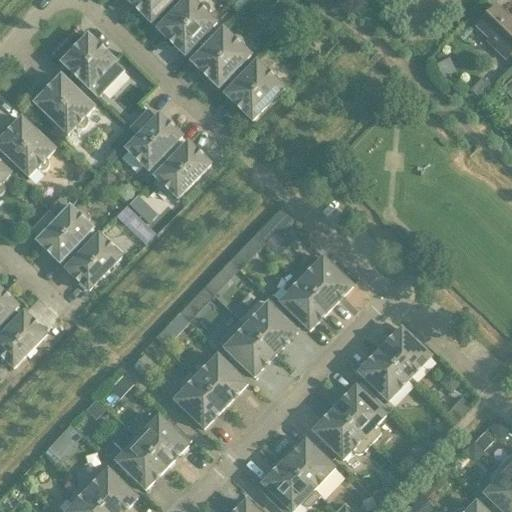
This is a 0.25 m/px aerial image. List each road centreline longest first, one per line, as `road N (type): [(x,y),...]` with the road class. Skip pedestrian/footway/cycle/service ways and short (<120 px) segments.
road 1 (residential): [(177,511),(386,295)]
road 2 (residential): [(220,134),(80,0)]
road 3 (residential): [(511,415),(386,295)]
